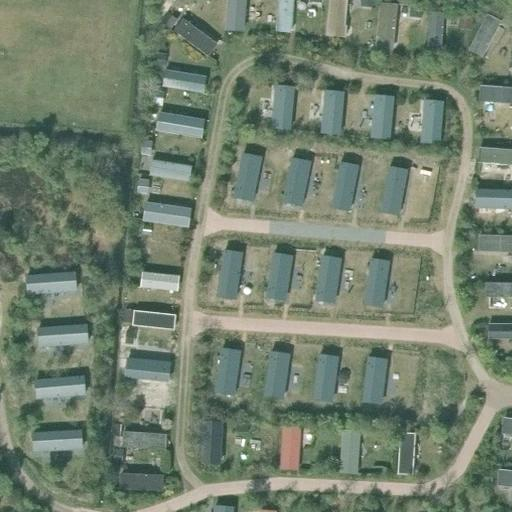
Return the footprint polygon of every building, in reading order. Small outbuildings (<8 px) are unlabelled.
[(246,0),(224,0),(222,27),(244,31),(246,0)] [(299,0),(278,0),(276,32),(298,36),(299,0)] [(352,4),(330,1),(327,45),(349,48),(352,4)] [(401,5),(380,3),(377,47),(398,50),(401,5)] [(452,8),(430,5),(427,49),(449,52),(452,8)] [(459,12),(458,29),(471,30),(472,14),(459,12)] [(212,43),(183,22),(174,34),(204,55),(212,43)] [(209,78),(165,71),(163,91),(206,96),(209,78)] [(293,85),(272,82),(269,126),(291,129),(293,85)] [(511,88),(483,84),(481,104),(511,107),(511,88)] [(345,97),(323,95),(320,138),(342,142),(345,97)] [(394,99),(373,96),(370,140),(391,144),(394,99)] [(445,101),(423,99),(420,142),(442,146),(445,101)] [(203,120),(159,113),(158,133),(200,138),(203,120)] [(511,149),(478,145),(476,165),(511,168),(511,149)] [(259,153),(238,150),(235,194),(256,198),(259,153)] [(197,168),(153,161),(151,181),(194,186),(197,168)] [(310,165),(289,163),(286,207),(308,210),(310,165)] [(360,167),(339,165),(335,208),(357,212),(360,167)] [(410,169),(389,167),(386,211),(408,214),(410,169)] [(511,193),(479,188),(478,208),(511,211),(511,193)] [(190,210),(146,203),(144,223),(187,228),(190,210)] [(511,238),(480,234),(478,254),(511,257),(511,238)] [(244,249),(223,246),(220,290),(241,294),(244,249)] [(295,261),(274,259),(271,303),(293,306),(295,261)] [(345,263),(323,261),(320,304),(342,308),(345,263)] [(395,265),(374,263),(371,307),(392,310),(395,265)] [(184,277),(140,270),(139,290),(181,295),(184,277)] [(82,272),(34,277),(36,298),(84,293),(82,272)] [(511,285),(487,282),(485,302),(511,304),(511,285)] [(178,316),(134,309),(132,329),(175,334),(178,316)] [(511,324),(488,321),(487,341),(511,344),(511,324)] [(93,327),(47,331),(48,349),(95,345),(93,327)] [(238,343),(216,341),(213,385),(235,388),(238,343)] [(289,356),(268,353),(264,397),(286,401),(289,356)] [(338,358),(317,355),(314,399),(336,402),(338,358)] [(389,360),(368,357),(364,401),(386,405),(389,360)] [(88,380),(41,385),(43,403),(90,398),(88,380)] [(169,396),(125,390),(123,410),(166,414),(169,396)] [(511,419),(503,418),(502,439),(511,439),(511,419)] [(227,421),(205,419),(202,463),(224,466),(227,421)] [(302,429),(281,426),(278,470),(299,473),(302,429)] [(166,437),(122,430),(121,450),(163,455),(166,437)] [(362,434),(340,432),(337,475),(359,479),(362,434)] [(419,434),(398,432),(395,475),(416,479),(419,434)] [(87,434),(40,440),(42,456),(89,450),(87,434)] [(165,477),(121,470),(120,491),(162,495),(165,477)] [(511,473),(501,472),(499,493),(511,493),(511,473)] [(228,511),(229,500),(208,497),(206,511),(228,511)]
